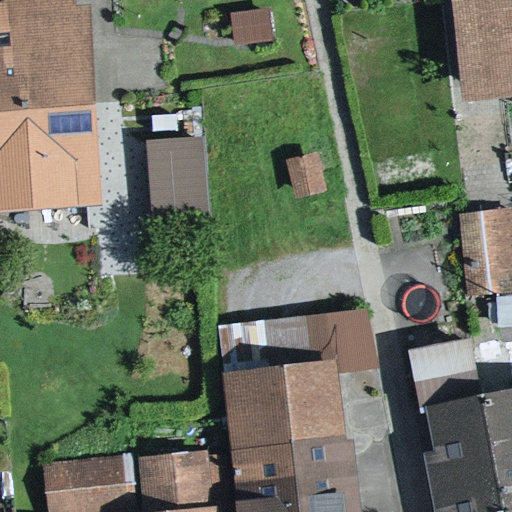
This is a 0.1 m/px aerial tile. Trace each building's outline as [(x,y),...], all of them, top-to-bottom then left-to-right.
[(463,34),(469,84),(511,80),(511,0),(493,0),(497,31),(463,34)] [(0,113),(81,108),(76,18),(0,25),(0,113)] [(0,205),(87,198),(81,108),(0,113),(0,205)] [(200,141),(151,144),(156,212),(204,209),(200,141)] [(495,291),(493,270),(505,269),(500,228),(463,232),(470,293),(495,291)] [(436,474),(443,511),(503,511),(481,400),(471,347),(410,359),(421,413),(438,409),(451,471),(436,474)] [(230,384),(238,458),(331,448),(323,374),(230,384)] [(511,511),(511,394),(481,400),(503,511),(511,511)] [(355,511),(353,483),(335,485),(331,448),(238,458),(243,511),(355,511)] [(53,466),(57,511),(106,511),(134,509),(129,458),(53,466)] [(231,511),(228,481),(200,483),(198,459),(148,464),(152,511),(231,511)]
